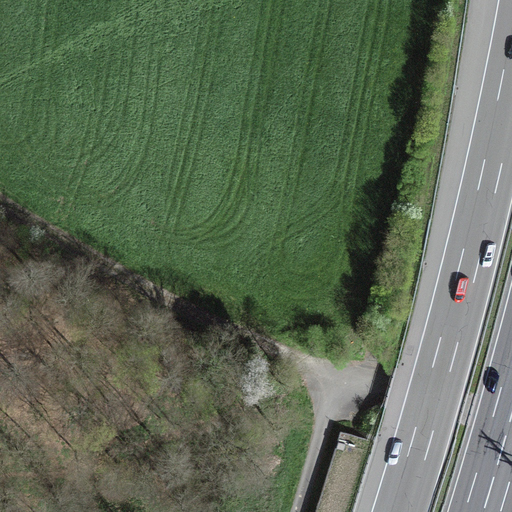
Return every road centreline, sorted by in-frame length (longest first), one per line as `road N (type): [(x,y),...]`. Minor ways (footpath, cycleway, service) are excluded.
road 1 (motorway): [(511,74),(400,511)]
road 2 (track): [(300,511),(343,373)]
